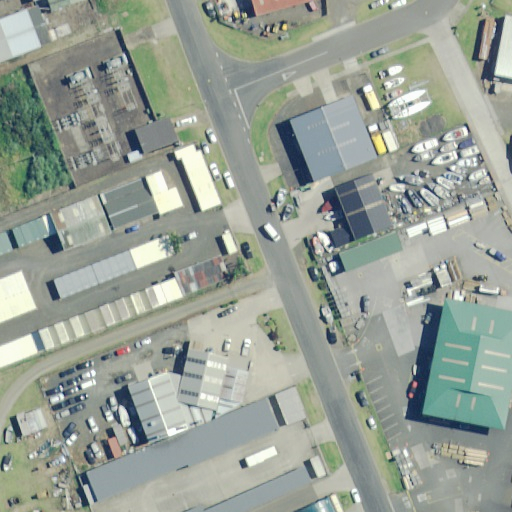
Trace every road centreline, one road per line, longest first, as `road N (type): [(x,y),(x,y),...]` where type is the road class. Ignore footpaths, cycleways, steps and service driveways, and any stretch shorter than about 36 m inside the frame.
road 1 (unclassified): [(216,95),(384,511)]
road 2 (unclassified): [(216,95),(397,25),(434,0)]
